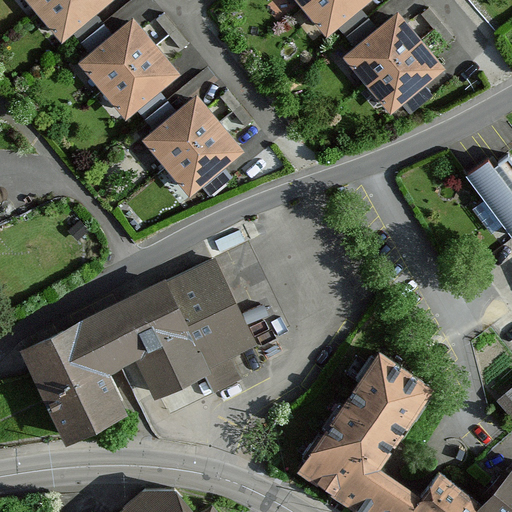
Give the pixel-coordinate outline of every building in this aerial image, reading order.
[(24,0),(62,45),(114,0),(24,0)] [(302,0),(327,29),(361,0),(302,0)] [(454,36),(428,6),(421,13),(446,43),(454,36)] [(189,42),(164,12),(156,19),(182,49),(189,42)] [(349,56),(391,106),(438,66),(397,16),(349,56)] [(77,64),(125,121),(182,75),(133,17),(77,64)] [(253,119),(228,89),(220,96),(245,125),(253,119)] [(141,140),(189,198),(244,152),(197,95),(141,140)] [(488,157),(467,173),(511,232),(511,159),(508,154),(493,165),(488,157)] [(88,229),(80,220),(71,228),(79,237),(88,229)] [(115,304),(141,359),(157,391),(205,368),(215,389),(239,378),(228,356),(253,344),(212,258),(115,304)] [(141,359),(115,304),(25,348),(67,434),(121,408),(105,376),(141,359)] [(483,511),(486,509),(482,506),(439,471),(420,496),(375,465),(430,385),(380,352),(301,467),(366,511),(483,511)] [(511,388),(499,400),(511,415),(511,388)] [(483,511),(511,511),(511,471),(497,489),(492,485),(483,495),(488,499),(482,506),(486,509),(483,511)] [(144,488),(118,511),(217,511),(212,505),(199,511),(195,511),(175,487),(144,488)]
